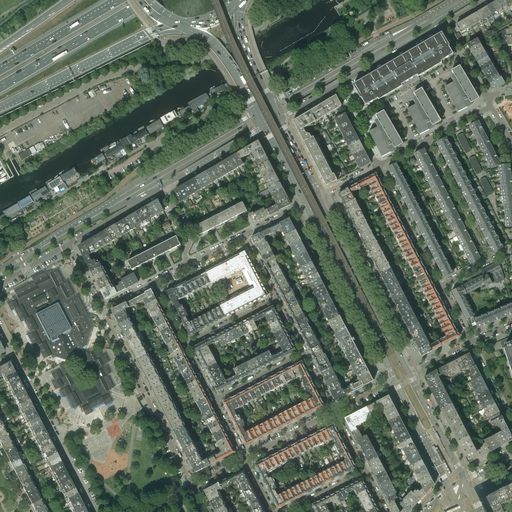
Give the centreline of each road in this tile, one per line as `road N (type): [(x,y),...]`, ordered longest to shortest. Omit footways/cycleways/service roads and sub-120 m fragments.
road 1 (secondary): [(127,199),(451,10)]
road 2 (secondary): [(418,22),(115,201)]
road 3 (unclassified): [(0,131),(119,70),(198,59),(223,38),(306,0)]
road 4 (residential): [(192,485),(101,308)]
road 5 (motorway): [(0,106),(179,23)]
road 6 (residential): [(401,359),(408,344),(341,214),(323,208)]
road 7 (residential): [(0,230),(154,139)]
road 8 (residential): [(311,216),(303,232),(368,358),(386,364)]
road 9 (residential): [(13,354),(94,511)]
road 10 (motorway): [(0,86),(147,0)]
road 11 (secondary): [(401,359),(323,208)]
road 12 (secondary): [(311,216),(386,364)]
road 13 (secondary): [(0,274),(127,199)]
road 14 (residential): [(377,165),(439,284)]
road 15 (residential): [(427,140),(488,259)]
road 16 (motorway): [(114,0),(0,69)]
road 17 (secondary): [(115,201),(0,268)]
road 18 (secondary): [(376,38),(269,102)]
road 19 (secondary): [(463,479),(407,370)]
road 20 (secondary): [(393,379),(448,487)]
